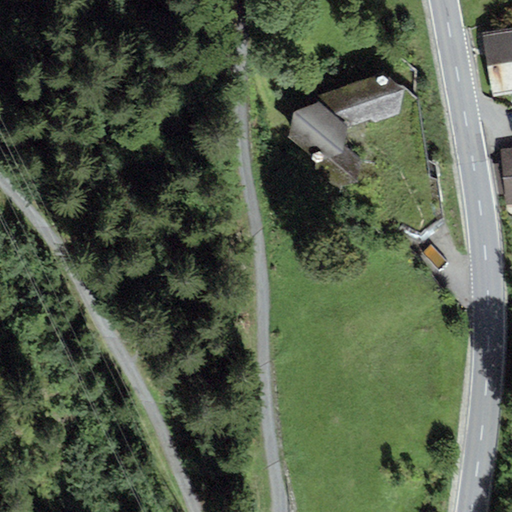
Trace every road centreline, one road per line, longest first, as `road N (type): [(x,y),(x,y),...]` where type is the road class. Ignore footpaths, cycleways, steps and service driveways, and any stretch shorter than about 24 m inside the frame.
road 1 (tertiary): [(471,511),(490,319),(482,219),(442,0)]
road 2 (track): [(256,0),(247,58),(277,511)]
road 3 (track): [(194,511),(81,257),(0,176)]
